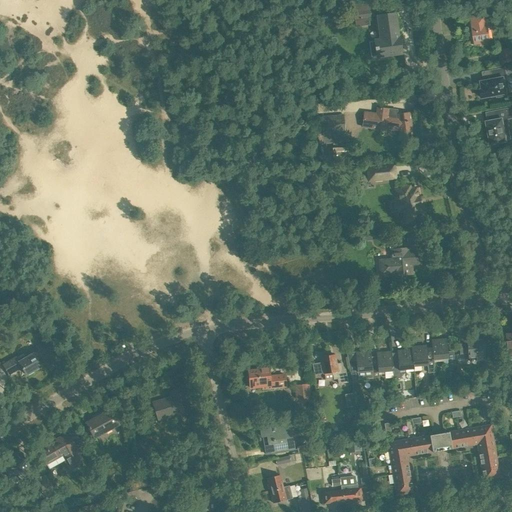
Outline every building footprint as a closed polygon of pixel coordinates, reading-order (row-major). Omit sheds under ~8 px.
[(493,15),(502,14),(500,2),(491,3),(493,15)] [(374,16),(373,4),(353,7),(355,19),(374,16)] [(375,48),(374,48),(375,50),(376,50),(377,57),(401,54),(399,37),(398,37),(396,23),(397,23),(396,14),(378,16),(381,40),(374,41),(375,48)] [(486,24),(485,16),(471,18),(473,27),(472,27),(475,44),(490,42),(488,27),(490,27),(490,24),(486,24)] [(501,64),(511,61),(511,48),(498,51),(501,64)] [(507,77),(505,70),(505,69),(505,68),(504,69),(493,71),(492,71),(492,72),(494,80),(482,82),(481,82),(481,83),(482,90),(481,90),(480,90),(480,91),(481,91),(482,97),(482,98),(483,98),(496,95),(497,97),(505,96),(505,94),(506,94),(507,94),(507,93),(506,93),(504,79),(506,78),(507,78),(507,77)] [(398,114),(397,110),(377,107),(377,114),(364,112),(362,126),(375,128),(375,129),(388,131),(388,126),(399,127),(400,136),(412,135),(409,113),(398,114)] [(511,108),(511,109),(496,111),(495,111),(495,112),(496,112),(497,120),(487,122),(486,122),(486,123),(490,144),(490,145),(491,145),(491,144),(505,142),(506,142),(506,141),(506,140),(510,139),(508,131),(504,132),(502,120),(511,118),(511,108)] [(318,144),(346,142),(344,115),(322,116),(322,119),(316,119),(318,144)] [(369,180),(386,179),(384,166),(368,168),(369,180)] [(409,189),(409,187),(395,190),(397,201),(388,202),(390,213),(399,211),(402,224),(409,223),(408,220),(423,217),(420,206),(421,205),(422,205),(422,204),(423,204),(423,203),(423,202),(423,201),(423,200),(423,199),(422,199),(422,198),(421,198),(420,198),(419,198),(417,188),(409,189)] [(425,243),(424,232),(406,234),(407,245),(425,243)] [(409,248),(401,249),(400,238),(390,239),(392,259),(381,260),(382,266),(380,266),(381,274),(393,273),(393,275),(411,273),(411,263),(419,263),(418,250),(410,251),(409,248)] [(447,352),(446,339),(431,340),(433,355),(433,358),(433,361),(447,359),(448,366),(455,366),(453,351),(447,352)] [(485,357),(483,339),(458,342),(460,355),(468,354),(468,359),(476,358),(476,361),(483,361),(482,357),(485,357)] [(427,355),(426,346),(411,347),(411,350),(413,370),(422,369),(422,366),(427,366),(428,373),(434,373),(433,361),(433,358),(433,355),(427,355)] [(393,379),(400,378),(399,371),(413,370),(411,350),(397,351),(398,364),(392,364),(393,374),(393,379)] [(352,381),(358,380),(372,378),(371,366),(370,351),(355,353),(356,365),(349,366),(352,381)] [(40,357),(37,352),(33,354),(25,358),(23,354),(16,358),(15,357),(2,364),(8,374),(21,367),(25,375),(40,366),(36,359),(40,357)] [(393,374),(392,364),(391,352),(376,353),(377,366),(371,366),(372,378),(373,381),(379,380),(378,373),(384,372),(385,375),(393,374)] [(328,356),(328,355),(322,356),(322,357),(321,357),(322,363),(324,373),(325,380),(333,378),(333,380),(338,379),(339,384),(347,383),(345,372),(343,372),(341,363),(336,364),(334,355),(328,356)] [(314,375),(324,373),(322,363),(312,365),(314,375)] [(269,377),(268,366),(257,367),(257,370),(248,371),(250,388),(262,387),(262,389),(285,386),(284,375),(269,377)] [(297,402),(309,401),(307,385),(295,386),(297,402)] [(185,398),(182,387),(170,391),(171,397),(153,403),(158,419),(174,415),(174,417),(191,411),(187,397),(185,398)] [(94,437),(118,423),(110,408),(85,422),(94,437)] [(294,450),(289,422),(260,427),(261,437),(267,436),(269,446),(264,447),(266,454),(270,454),(294,450)] [(480,444),(493,442),(490,425),(478,427),(480,444)] [(467,446),(477,445),(480,444),(478,427),(465,430),(467,446)] [(455,448),(467,446),(465,430),(452,432),(455,448)] [(442,451),(447,450),(455,448),(452,432),(439,434),(442,451)] [(84,462),(68,433),(60,437),(61,438),(45,447),(45,446),(38,450),(46,464),(62,456),(70,470),(84,462)] [(429,453),(437,451),(442,451),(439,434),(426,436),(429,453)] [(416,455),(429,453),(426,436),(413,438),(416,455)] [(403,457),(406,456),(416,455),(413,438),(400,440),(403,457)] [(390,459),(403,457),(400,440),(387,442),(390,459)] [(347,443),(348,451),(360,450),(359,442),(347,443)] [(478,454),(495,451),(493,442),(480,444),(477,445),(478,454)] [(480,463),(496,460),(495,451),(478,454),(480,463)] [(29,466),(21,453),(2,464),(9,477),(20,470),(24,477),(31,473),(27,467),(29,466)] [(276,465),(290,462),(289,456),(275,459),(276,465)] [(391,468),(408,466),(406,456),(403,457),(390,459),(391,468)] [(481,472),(498,469),(496,460),(480,463),(481,472)] [(393,477),(409,475),(408,466),(391,468),(393,477)] [(483,480),(499,478),(498,469),(481,472),(483,480)] [(44,496),(54,490),(45,474),(34,480),(44,496)] [(282,488),(279,475),(267,479),(270,491),(289,486),(282,488)] [(341,491),(342,501),(362,499),(361,489),(357,489),(357,484),(355,484),(354,475),(339,476),(341,491)] [(395,486),(411,484),(409,475),(393,477),(395,486)] [(89,500),(101,495),(97,483),(84,488),(89,500)] [(396,495),(400,495),(412,493),(411,484),(395,486),(396,495)] [(273,503),(285,500),(292,499),(289,486),(270,491),(273,503)] [(303,503),(309,501),(307,488),(301,489),(303,503)] [(322,503),(342,501),(341,491),(321,494),(322,503)]
